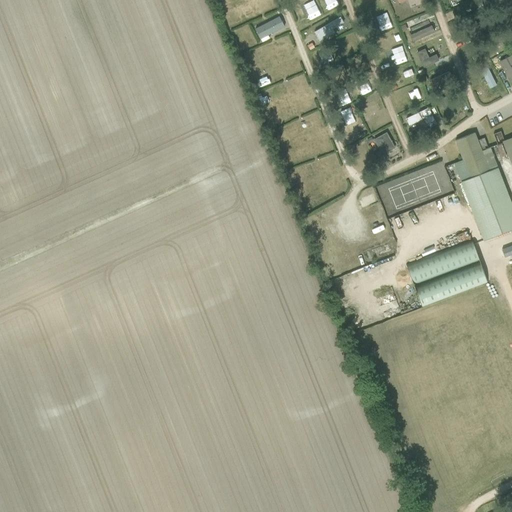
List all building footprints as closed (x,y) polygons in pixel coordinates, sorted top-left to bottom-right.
[(256,30),(262,38),(283,24),(277,16),(256,30)] [(320,41),(348,29),(342,17),(314,29),(320,41)] [(411,42),(435,31),(431,24),(407,34),(411,42)] [(434,53),(427,56),(422,47),(414,51),(422,67),(437,60),(434,53)] [(249,63),(257,60),(254,53),(247,55),(249,63)] [(486,96),(497,92),(490,71),(479,75),(486,96)] [(456,114),(450,102),(439,107),(446,120),(456,114)] [(425,119),(427,126),(433,125),(429,108),(404,114),(406,123),(425,119)] [(272,114),(276,124),(284,121),(280,111),(272,114)] [(511,130),(508,132),(510,138),(501,141),(503,146),(497,148),(502,159),(508,157),(511,168),(511,130)] [(373,137),(381,154),(394,148),(386,131),(373,137)] [(483,242),(511,230),(511,205),(494,160),(500,157),(494,145),(489,147),(490,148),(484,150),(483,147),(487,146),(484,138),(478,141),(474,133),(454,141),(462,160),(453,164),(483,242)] [(405,265),(412,284),(479,260),(472,240),(405,265)] [(372,249),(374,254),(386,251),(385,245),(372,249)] [(370,263),(374,277),(383,274),(379,260),(370,263)] [(488,283),(481,263),(413,288),(421,307),(488,283)]
